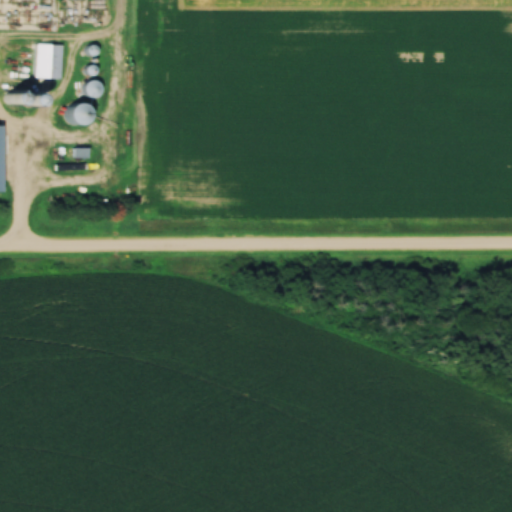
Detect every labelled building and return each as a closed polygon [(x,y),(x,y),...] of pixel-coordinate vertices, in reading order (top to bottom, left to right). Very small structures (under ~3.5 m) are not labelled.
[(59,81),(59,46),(31,46),(31,81),(59,81)] [(16,65),(16,47),(2,47),(2,65),(16,65)] [(91,82),(78,84),(80,99),(93,97),(91,82)] [(32,106),(32,95),(13,95),(13,107),(32,106)] [(60,107),(60,126),(77,126),(77,107),(60,107)]
